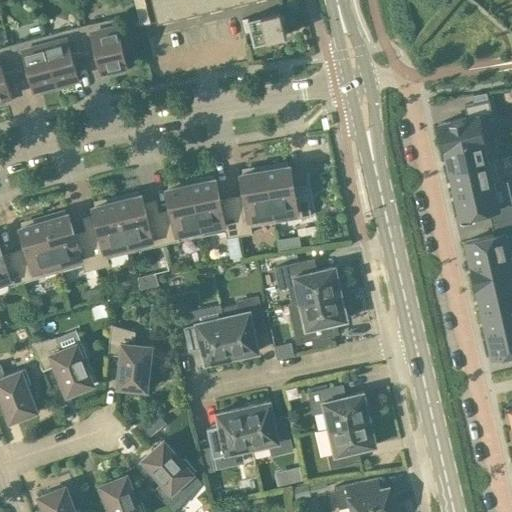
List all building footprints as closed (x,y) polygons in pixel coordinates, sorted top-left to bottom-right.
[(150,22),(144,0),(134,0),(140,24),(150,22)] [(152,0),(158,21),(183,15),(179,0),(152,0)] [(179,0),(183,15),(206,9),(203,0),(179,0)] [(203,0),(206,9),(229,4),(228,0),(203,0)] [(286,35),(280,9),(242,18),(245,31),(251,30),(254,43),(286,35)] [(116,17),(78,26),(84,49),(96,46),(101,70),(107,69),(109,75),(125,71),(124,65),(127,64),(124,52),(130,51),(126,35),(120,36),(116,17)] [(58,88),(74,83),(72,78),(78,76),(72,52),(84,49),(78,26),(43,35),(56,82),(58,88)] [(21,41),(9,44),(16,67),(28,64),(34,88),(40,86),(40,87),(42,92),(58,88),(56,82),(43,35),(21,41)] [(9,44),(0,47),(0,104),(7,102),(6,96),(11,94),(4,71),(16,67),(9,44)] [(492,112),(489,99),(465,104),(467,117),(439,123),(445,147),(488,137),(483,115),(492,112)] [(445,147),(450,170),(498,159),(498,158),(493,159),(488,137),(445,147)] [(500,170),(498,159),(450,170),(455,192),(503,181),(500,170)] [(265,165),(274,221),(311,215),(307,191),(295,193),(291,169),(287,169),(286,162),(265,165)] [(246,201),(233,203),(239,234),(252,232),(251,225),(274,221),(265,165),(244,169),(245,176),(242,177),(246,201)] [(211,174),(190,179),(200,228),(201,235),(225,230),(227,237),(239,234),(233,203),(221,205),(216,181),(213,182),(211,174)] [(177,233),(200,228),(190,179),(169,183),(171,191),(168,192),(172,215),(160,218),(166,242),(179,240),(177,233)] [(511,202),(499,206),(494,184),(503,182),(503,181),(455,192),(461,216),(489,210),(491,222),(511,217),(511,202)] [(137,191),(116,196),(130,251),(166,242),(160,218),(148,221),(143,197),(139,198),(137,191)] [(107,257),(130,251),(116,196),(96,201),(98,209),(94,209),(100,233),(88,236),(97,267),(109,264),(107,257)] [(64,210),(43,216),(59,270),(82,264),(84,271),(97,267),(88,236),(76,239),(69,216),(66,217),(64,210)] [(24,281),(59,270),(43,216),(23,222),(25,229),(22,230),(28,254),(17,257),(24,281)] [(511,217),(491,222),(494,234),(466,240),(472,265),(511,255),(511,242),(510,232),(511,231),(511,217)] [(0,281),(10,278),(12,285),(24,281),(17,257),(5,261),(0,246),(0,281)] [(511,255),(472,265),(477,287),(511,278),(511,255)] [(288,303),(341,291),(335,265),(312,270),(309,259),(275,266),(280,288),(289,286),(293,302),(288,303)] [(482,309),(511,302),(511,278),(477,287),(482,309)] [(341,291),(288,303),(297,342),(333,333),(331,322),(347,318),(341,291)] [(239,311),(223,315),(232,356),(259,350),(253,327),(265,324),(259,295),(237,300),(239,311)] [(511,302),(482,309),(487,331),(511,325),(511,302)] [(205,362),(232,356),(223,315),(206,319),(204,307),(182,312),(190,346),(201,344),(205,362)] [(38,318),(26,323),(31,335),(38,332),(41,325),(38,318)] [(154,362),(155,345),(134,343),(135,331),(111,324),(108,353),(121,354),(118,385),(147,388),(150,361),(154,362)] [(511,325),(487,331),(493,356),(511,351),(511,325)] [(67,393),(94,382),(84,357),(87,356),(81,340),(61,348),(56,337),(32,342),(44,369),(55,365),(67,393)] [(0,394),(10,420),(37,410),(28,384),(31,383),(25,367),(5,374),(1,363),(0,363),(0,394)] [(325,410),(329,427),(370,417),(364,391),(341,396),(338,384),(309,391),(314,413),(325,410)] [(270,400),(243,405),(252,446),(269,443),(271,455),(293,450),(287,420),(275,423),(270,400)] [(217,411),(219,423),(207,426),(217,467),(238,462),(236,450),(252,446),(243,405),(217,411)] [(144,422),(153,433),(166,423),(157,412),(144,422)] [(355,461),(353,449),(376,444),(370,417),(329,427),(335,453),(328,454),(331,467),(355,461)] [(173,511),(181,501),(188,492),(180,483),(196,469),(185,456),(182,459),(164,438),(142,458),(163,481),(154,489),(173,511)] [(200,448),(205,471),(213,469),(208,446),(200,448)] [(276,472),(279,485),(302,480),(299,467),(276,472)] [(146,511),(141,497),(137,498),(127,473),(100,483),(110,511),(146,511)] [(395,511),(389,485),(366,491),(364,479),(334,486),(339,508),(351,505),(352,511),(395,511)] [(308,483),(293,486),(296,499),(311,495),(308,483)] [(80,511),(79,508),(75,509),(66,484),(38,494),(44,511),(80,511)]
